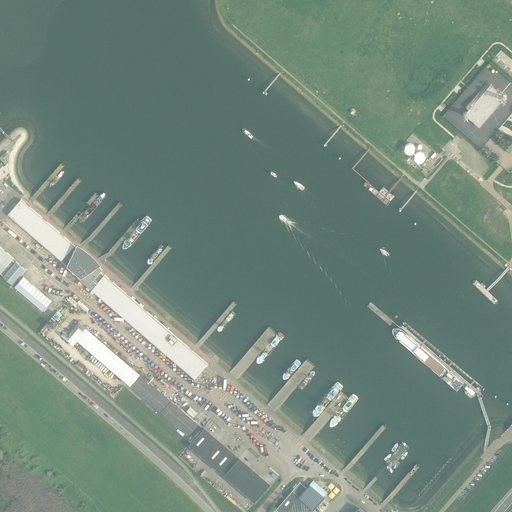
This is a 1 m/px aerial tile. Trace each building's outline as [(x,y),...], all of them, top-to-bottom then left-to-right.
[(491,84),(464,114),(480,127),(506,97),(491,84)] [(405,148),(405,149),(405,150),(406,151),(406,152),(407,152),(408,153),(409,153),(410,153),(411,153),(412,153),(413,152),(414,151),(415,150),(415,149),(415,148),(415,147),(414,146),(414,145),(413,145),(413,144),(412,144),(411,143),(410,143),(409,143),(408,143),(407,144),(406,145),(405,146),(405,147),(405,148)] [(0,157),(0,168),(3,165),(4,166),(8,161),(6,158),(10,155),(6,151),(0,157)] [(415,154),(415,155),(415,156),(415,157),(415,158),(415,159),(416,160),(417,161),(418,161),(419,162),(420,162),(421,162),(421,161),(422,161),(423,160),(424,160),(424,159),(425,158),(425,157),(425,156),(425,155),(424,154),(423,153),(422,152),(421,152),(420,152),(419,152),(418,152),(417,152),(416,153),(415,154)] [(21,199),(8,214),(79,275),(77,277),(92,289),(188,373),(195,378),(200,372),(208,363),(201,358),(105,274),(104,275),(100,272),(102,269),(21,199)] [(0,273),(3,276),(12,284),(25,269),(16,261),(15,262),(12,259),(14,258),(0,246),(0,273)] [(19,281),(15,287),(43,311),(51,301),(34,286),(23,277),(19,281)] [(86,327),(76,338),(130,385),(188,435),(198,424),(140,374),(86,327)] [(198,412),(191,406),(187,411),(194,417),(198,412)] [(190,444),(198,451),(211,435),(203,428),(190,444)] [(198,451),(205,457),(219,441),(211,435),(198,451)] [(205,457),(213,464),(226,448),(219,441),(205,457)] [(226,448),(213,464),(221,470),(234,455),(226,448)] [(225,474),(233,481),(247,465),(238,458),(225,474)] [(233,481),(240,487),(254,471),(247,465),(233,481)] [(240,487),(248,494),(262,478),(254,471),(240,487)] [(262,478),(248,494),(256,501),(269,485),(262,478)] [(291,492),(276,510),(278,511),(310,511),(321,500),(323,498),(324,497),(328,492),(313,480),(309,484),(309,483),(306,486),(301,481),(292,490),(291,492)]
